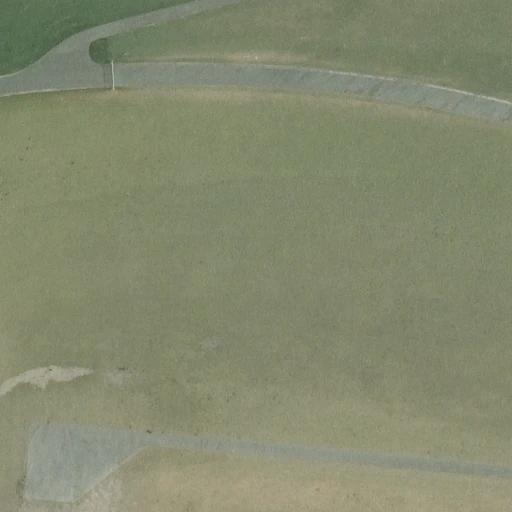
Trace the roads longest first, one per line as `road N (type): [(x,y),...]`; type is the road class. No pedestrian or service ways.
road 1 (track): [(511,464),(117,429),(56,452)]
road 2 (track): [(43,66),(89,22),(177,0)]
